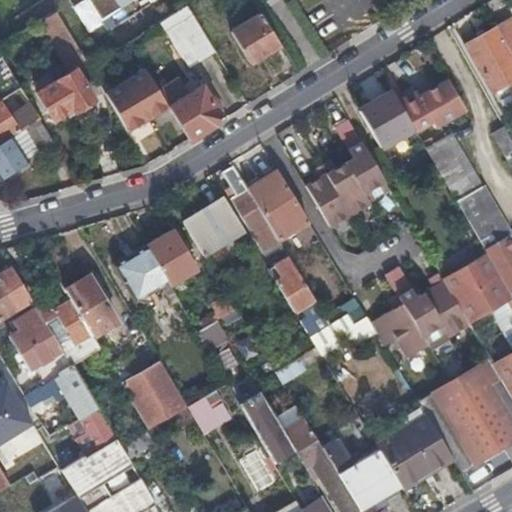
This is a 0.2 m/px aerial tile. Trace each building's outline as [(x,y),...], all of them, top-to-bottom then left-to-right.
[(88,0),(100,20),(132,0),(88,0)] [(187,6),(161,22),(190,67),(215,51),(187,6)] [(75,109),(94,97),(76,68),(87,61),(56,9),(40,19),(71,69),(52,82),(47,73),(34,82),(39,90),(38,91),(54,118),(73,106),(75,109)] [(252,62),(281,44),(261,12),(232,31),(252,62)] [(511,18),(511,16),(496,25),(511,53),(511,18)] [(486,35),(480,38),(467,45),(492,92),(511,80),(511,56),(497,29),(486,35)] [(0,99),(21,86),(1,54),(0,54),(0,99)] [(94,97),(104,91),(90,67),(87,61),(76,68),(94,97)] [(145,69),(106,94),(128,131),(169,106),(159,90),(158,87),(145,69)] [(417,89),(398,100),(414,127),(416,130),(435,119),(438,125),(464,110),(446,80),(420,95),(417,89)] [(159,90),(169,106),(189,93),(182,82),(172,88),(169,84),(159,90)] [(206,82),(202,85),(218,110),(218,112),(223,109),(206,82)] [(169,106),(190,140),(215,124),(218,112),(218,110),(202,85),(189,93),(169,106)] [(379,106),(362,115),(380,145),(414,127),(398,100),(394,91),(376,101),(379,106)] [(0,143),(13,136),(20,131),(0,99),(0,143)] [(376,101),(359,110),(362,115),(379,106),(376,101)] [(367,198),(388,186),(346,115),(331,124),(350,156),(333,166),(329,168),(323,159),(314,164),(320,173),(315,176),(305,182),(329,223),(368,200),(367,198)] [(54,140),(41,117),(26,127),(20,131),(13,136),(0,143),(0,175),(2,178),(28,161),(27,158),(54,140)] [(511,138),(505,126),(505,125),(492,132),(505,156),(511,152),(511,138)] [(437,167),(484,248),(507,235),(510,234),(452,133),(426,147),(437,167)] [(329,168),(333,166),(328,157),(323,159),(329,168)] [(283,246),(280,241),(266,218),(247,187),(233,164),(222,171),(226,177),(220,181),(229,196),(248,226),(257,240),(263,250),(264,250),(268,256),(283,246)] [(310,167),(315,176),(320,173),(314,164),(310,167)] [(309,222),(277,168),(263,177),(295,230),(309,222)] [(295,230),(263,177),(247,187),(266,218),(280,241),(295,230)] [(245,230),(223,195),(183,221),(204,256),(245,230)] [(173,229),(147,245),(169,282),(171,286),(197,270),(173,229)] [(511,243),(507,235),(484,248),(487,253),(509,291),(511,289),(511,243)] [(169,282),(147,245),(113,264),(135,302),(162,286),(169,282)] [(487,253),(442,278),(467,322),(473,319),(491,308),(511,297),(509,291),(487,253)] [(310,336),(330,323),(326,316),(288,254),(273,263),(281,276),(275,280),(296,313),(303,308),(309,319),(302,323),(310,336)] [(0,317),(32,297),(13,266),(0,274),(0,317)] [(442,278),(437,271),(432,274),(438,283),(433,286),(415,297),(398,267),(386,274),(396,293),(391,296),(396,304),(392,307),(369,321),(373,328),(383,344),(396,337),(407,354),(446,332),(448,334),(467,322),(442,278)] [(89,274),(65,288),(71,298),(93,335),(117,320),(89,274)] [(438,283),(432,274),(428,276),(433,286),(438,283)] [(171,286),(169,282),(162,286),(173,304),(179,300),(171,286)] [(237,308),(229,295),(213,304),(217,312),(211,316),(214,322),(218,319),(237,308)] [(396,304),(391,296),(387,298),(392,307),(396,304)] [(511,296),(511,297),(491,308),(504,330),(511,325),(511,296)] [(93,335),(71,298),(54,308),(48,299),(37,305),(47,321),(58,315),(71,336),(60,343),(72,363),(100,346),(93,335)] [(345,313),(352,324),(366,315),(359,304),(345,313)] [(47,321),(37,305),(15,318),(21,328),(10,334),(31,368),(42,361),(52,377),(25,393),(29,400),(31,404),(42,398),(46,404),(50,401),(66,392),(80,415),(69,422),(85,447),(82,449),(86,455),(99,447),(117,437),(98,406),(72,363),(60,343),(47,321)] [(330,323),(345,313),(341,307),(326,316),(330,323)] [(355,339),(373,328),(369,321),(366,315),(352,324),(347,327),(355,339)] [(218,319),(214,322),(198,331),(206,345),(226,334),(218,319)] [(511,325),(504,330),(511,344),(511,353),(492,365),(499,377),(511,398),(511,325)] [(273,369),(281,383),(320,363),(313,348),(273,369)] [(162,362),(161,360),(133,377),(122,359),(111,365),(149,428),(187,405),(175,384),(162,362)] [(492,365),(489,359),(433,392),(474,462),(502,446),(511,440),(511,422),(508,416),(489,383),(499,377),(492,365)] [(248,377),(230,388),(237,400),(256,389),(248,377)] [(511,413),(511,398),(499,377),(489,383),(508,416),(511,413)] [(275,415),(296,450),(301,457),(310,473),(315,480),(322,475),(344,511),(353,511),(360,508),(323,447),(285,386),(275,392),(276,393),(266,400),(275,415)] [(212,408),(222,402),(214,390),(204,395),(212,408)] [(266,400),(261,392),(248,399),(249,401),(241,406),(274,462),(296,450),(275,415),(266,400)] [(433,392),(418,401),(427,417),(451,457),(460,471),(474,462),(433,392)] [(204,395),(187,405),(193,414),(203,432),(230,416),(222,402),(212,408),(204,395)] [(187,405),(149,428),(154,437),(193,414),(187,405)] [(22,409),(0,422),(0,460),(12,480),(14,482),(34,470),(23,452),(41,441),(22,409)] [(451,457),(427,417),(378,446),(403,486),(451,457)] [(149,428),(122,445),(130,457),(156,441),(154,437),(149,428)] [(122,445),(117,437),(99,447),(86,455),(84,456),(83,455),(62,468),(77,492),(88,511),(133,511),(155,499),(141,477),(112,495),(105,484),(104,485),(100,478),(130,459),(130,457),(122,445)] [(323,447),(360,508),(363,511),(385,497),(402,486),(379,450),(356,465),(339,437),(323,447)] [(511,440),(502,446),(511,462),(511,440)] [(276,481),(258,449),(241,459),(260,491),(276,481)] [(0,490),(11,484),(0,466),(0,490)] [(88,511),(77,492),(46,511),(88,511)] [(313,511),(328,503),(324,496),(302,509),(303,511),(313,511)] [(363,511),(373,511),(388,503),(385,497),(363,511)] [(303,511),(302,509),(298,502),(280,511),(303,511)] [(333,511),(328,503),(313,511),(333,511)]
